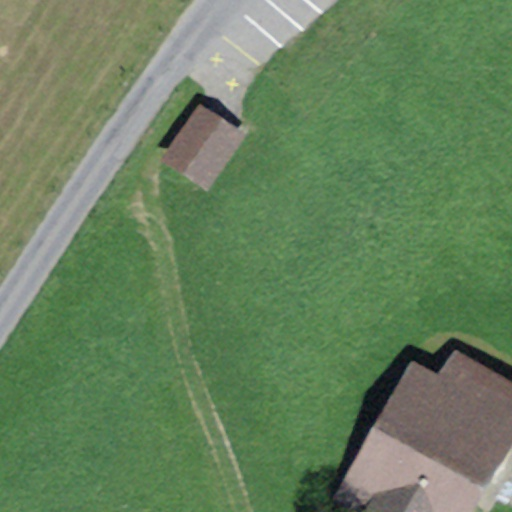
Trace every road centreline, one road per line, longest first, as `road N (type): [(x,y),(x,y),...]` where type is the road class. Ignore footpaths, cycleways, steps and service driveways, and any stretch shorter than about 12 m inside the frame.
road 1 (track): [(190,38),(212,78),(173,126),(150,181),(207,404),(244,511)]
road 2 (unclassified): [(219,0),(0,324)]
